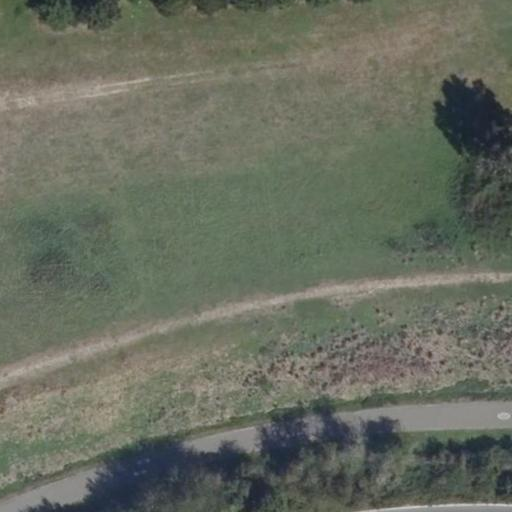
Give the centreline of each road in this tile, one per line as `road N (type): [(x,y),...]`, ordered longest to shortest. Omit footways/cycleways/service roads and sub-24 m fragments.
road 1 (unclassified): [(511,415),(430,415),(268,435),(146,464),(12,511)]
road 2 (track): [(0,104),(398,46)]
